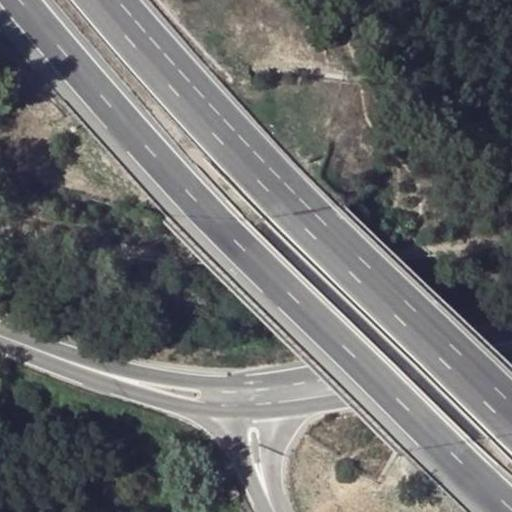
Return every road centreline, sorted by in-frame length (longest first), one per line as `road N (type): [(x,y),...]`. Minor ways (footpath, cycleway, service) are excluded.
road 1 (motorway): [(6,0),(195,217),(498,511)]
road 2 (motorway): [(511,402),(284,189),(115,0)]
road 3 (tertiary): [(253,394),(302,394),(511,343)]
road 4 (tertiary): [(0,334),(159,386),(253,394)]
road 5 (residential): [(281,511),(260,467),(253,394)]
